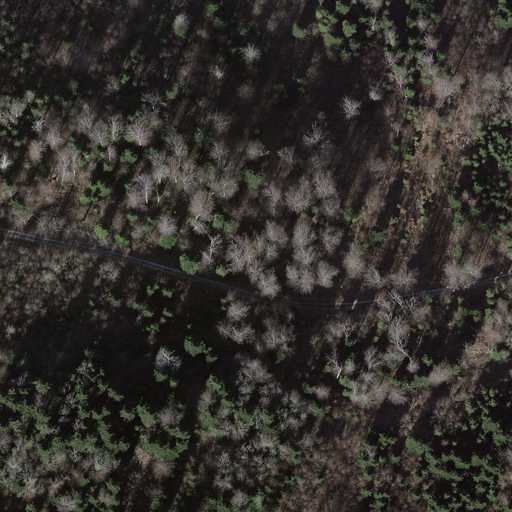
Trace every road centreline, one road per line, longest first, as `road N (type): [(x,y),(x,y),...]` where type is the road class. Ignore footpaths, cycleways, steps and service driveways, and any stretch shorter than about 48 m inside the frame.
road 1 (track): [(511,367),(378,418),(214,446),(0,506)]
road 2 (track): [(511,275),(308,305),(0,230)]
